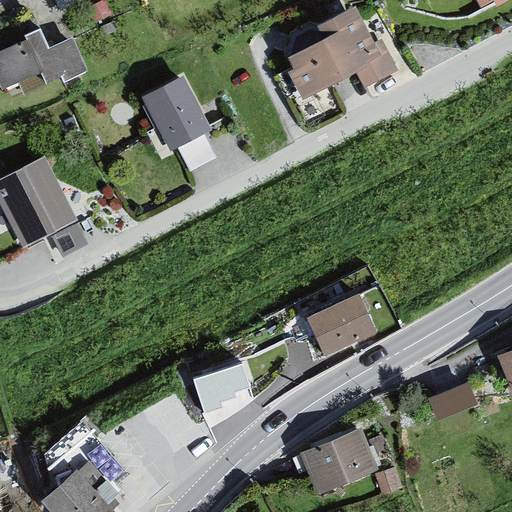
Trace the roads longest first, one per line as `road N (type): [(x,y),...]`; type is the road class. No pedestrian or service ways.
road 1 (residential): [(0,299),(31,293),(511,41)]
road 2 (secondary): [(188,511),(256,444),(333,389),(511,285)]
